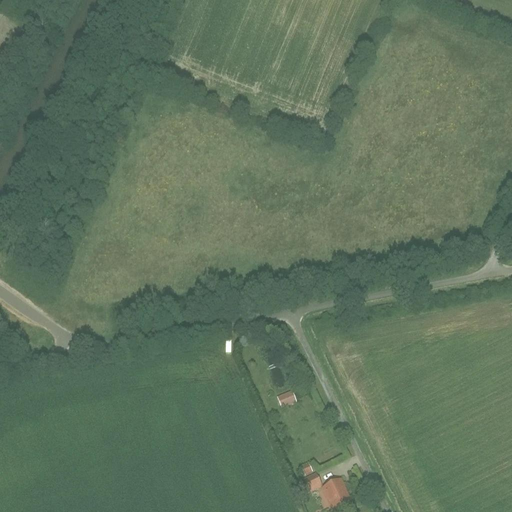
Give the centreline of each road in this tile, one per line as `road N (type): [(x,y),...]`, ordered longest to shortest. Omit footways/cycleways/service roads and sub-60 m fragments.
road 1 (unclassified): [(135,0),(0,255)]
road 2 (residential): [(291,315),(387,511)]
road 3 (residential): [(86,347),(291,315)]
road 4 (residential): [(291,315),(485,267)]
